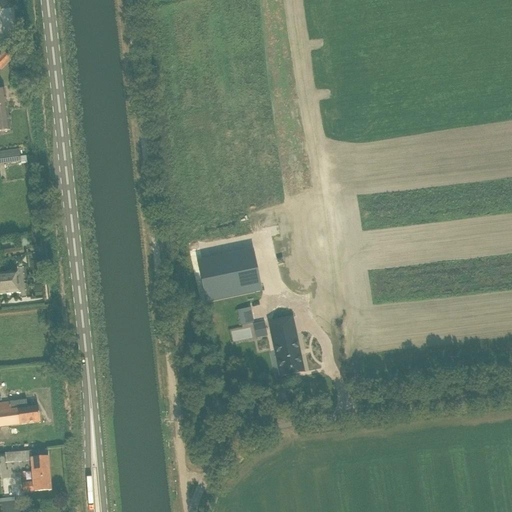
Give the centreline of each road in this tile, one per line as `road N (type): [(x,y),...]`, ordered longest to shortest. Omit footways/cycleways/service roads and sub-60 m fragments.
road 1 (track): [(187,511),(129,0)]
road 2 (primary): [(90,409),(47,0)]
road 3 (unclassified): [(192,511),(220,460),(263,430),(511,396)]
